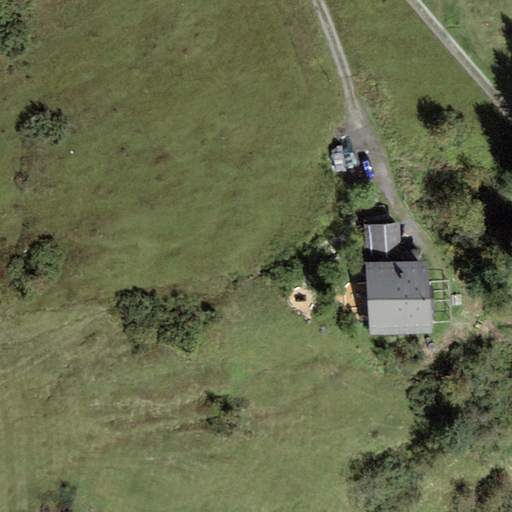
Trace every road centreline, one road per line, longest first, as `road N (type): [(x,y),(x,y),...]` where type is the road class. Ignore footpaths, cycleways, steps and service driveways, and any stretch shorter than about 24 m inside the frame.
road 1 (track): [(404,0),(511,142)]
road 2 (track): [(360,126),(317,0)]
